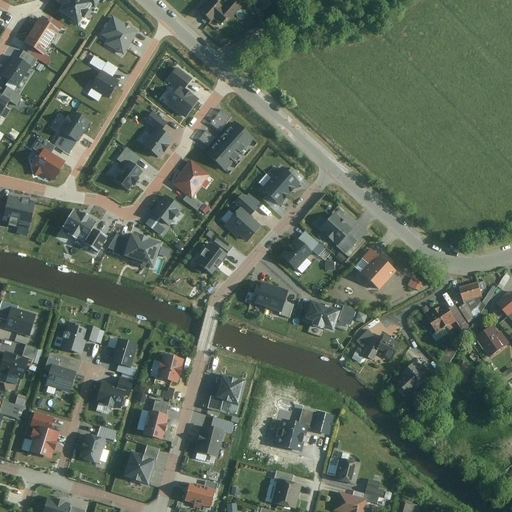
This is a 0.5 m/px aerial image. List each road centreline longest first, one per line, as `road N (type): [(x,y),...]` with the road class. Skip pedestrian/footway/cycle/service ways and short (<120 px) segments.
road 1 (residential): [(333,163),(221,296),(163,511)]
road 2 (residential): [(231,71),(132,212),(61,193)]
road 3 (residential): [(452,266),(411,239),(333,163)]
road 4 (residential): [(333,163),(231,71)]
road 5 (residential): [(94,368),(58,484)]
